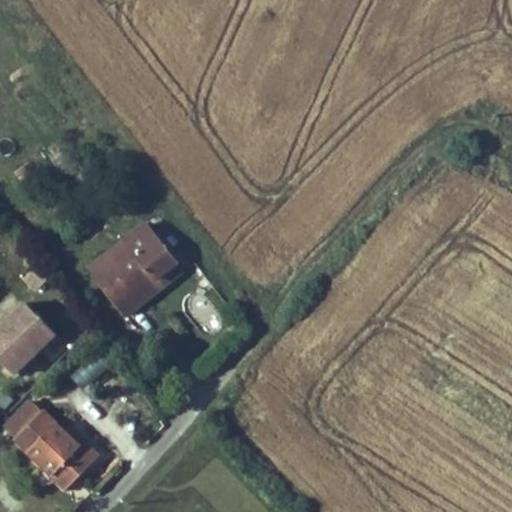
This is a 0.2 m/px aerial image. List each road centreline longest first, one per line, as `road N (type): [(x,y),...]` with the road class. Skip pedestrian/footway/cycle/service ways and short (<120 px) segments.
road 1 (track): [(256,331),(445,134),(487,128),(511,148)]
road 2 (residential): [(79,511),(256,331)]
